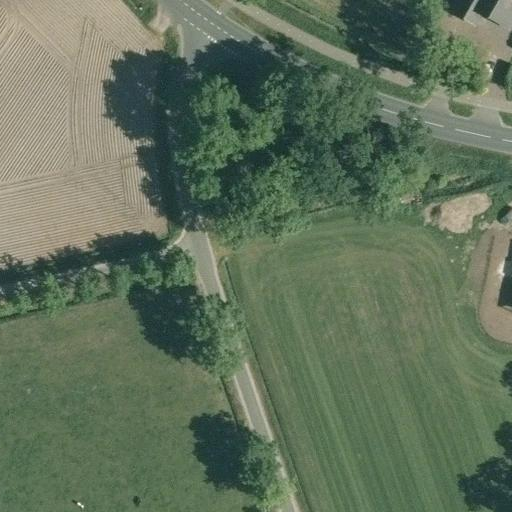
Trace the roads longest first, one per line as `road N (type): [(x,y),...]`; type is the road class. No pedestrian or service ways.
road 1 (secondary): [(511,142),(432,127),(323,88),(214,29)]
road 2 (unclassified): [(287,511),(196,252)]
road 3 (unclassified): [(196,252),(182,184),(181,99),(214,29)]
road 4 (unclassified): [(0,292),(196,252)]
